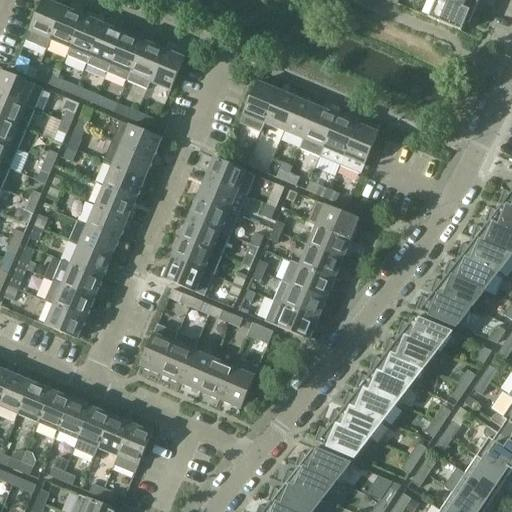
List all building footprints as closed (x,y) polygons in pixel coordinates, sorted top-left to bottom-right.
[(48,48),(51,40),(65,8),(44,0),(43,0),(27,39),(48,48)] [(470,24),(474,13),(443,0),(436,0),(429,18),(460,31),(464,22),(470,24)] [(443,0),(474,13),(479,0),(443,0)] [(51,40),(71,49),(84,17),(65,8),(51,40)] [(71,49),(68,56),(88,65),(104,25),(84,17),(71,49)] [(124,34),(104,25),(88,65),(108,73),(124,34)] [(108,73),(127,81),(144,42),(124,34),(108,73)] [(127,81),(147,90),(150,82),(164,50),(144,42),(127,81)] [(185,59),(164,50),(150,82),(171,91),(185,59)] [(14,70),(35,79),(38,70),(18,61),(14,70)] [(35,79),(54,87),(58,79),(38,70),(35,79)] [(2,72),(0,77),(0,95),(35,110),(44,89),(2,72)] [(54,87),(74,96),(78,87),(58,79),(54,87)] [(240,124),(261,133),(265,123),(278,91),(257,82),(240,124)] [(74,96),(94,105),(98,96),(78,87),(74,96)] [(265,123),(285,132),(298,100),(278,91),(265,123)] [(0,118),(27,130),(35,110),(0,95),(0,118)] [(94,105),(114,113),(118,104),(98,96),(94,105)] [(318,108),(298,100),(285,132),(304,140),(318,108)] [(127,109),(118,104),(114,113),(124,117),(127,109)] [(94,111),(85,107),(80,118),(90,122),(94,111)] [(338,116),(318,108),(304,140),(300,149),(321,157),(338,116)] [(71,125),(75,115),(66,111),(62,122),(71,125)] [(358,125),(338,116),(321,157),(341,166),(358,125)] [(145,125),(155,130),(158,122),(149,117),(145,125)] [(0,142),(18,150),(27,130),(0,118),(0,142)] [(67,135),(71,125),(62,122),(58,131),(67,135)] [(121,122),(112,143),(153,160),(162,139),(121,122)] [(379,134),(358,125),(341,166),(361,175),(379,134)] [(73,136),(68,147),(77,151),(82,140),(73,136)] [(0,165),(10,170),(18,150),(0,142),(0,165)] [(104,161),(113,165),(113,166),(145,180),(153,160),(112,143),(104,161)] [(72,163),(77,151),(68,147),(63,159),(72,163)] [(50,151),(45,161),(54,165),(58,155),(50,151)] [(237,162),(247,166),(250,158),(240,153),(237,162)] [(260,162),(250,158),(247,166),(257,170),(260,162)] [(256,176),(246,172),(214,159),(206,179),(247,196),(256,176)] [(41,171),(50,175),(54,165),(45,161),(41,171)] [(0,188),(2,190),(10,170),(0,165),(0,188)] [(113,166),(104,186),(136,200),(145,180),(113,166)] [(277,179),(286,183),(290,174),(280,170),(277,179)] [(300,178),(290,174),(286,183),(296,187),(300,178)] [(56,176),(51,187),(61,191),(65,180),(56,176)] [(239,216),(247,196),(206,179),(197,199),(239,216)] [(104,186),(96,206),(128,219),(136,200),(104,186)] [(56,203),(61,191),(51,187),(46,199),(56,203)] [(317,195),(327,199),(330,191),(320,187),(317,195)] [(511,208),(511,192),(511,193),(504,190),(498,204),(501,206),(502,205),(511,208)] [(33,191),(29,201),(37,205),(42,195),(33,191)] [(290,191),(286,200),(294,204),(298,194),(290,191)] [(327,199),(336,203),(340,195),(330,191),(327,199)] [(272,194),(267,205),(276,209),(281,197),(272,194)] [(230,236),(239,216),(197,199),(189,219),(230,236)] [(33,214),(37,205),(29,201),(24,211),(33,214)] [(272,221),(276,209),(267,205),(262,217),(272,221)] [(326,205),(317,226),(352,241),(360,220),(326,205)] [(511,232),(511,208),(502,205),(501,206),(497,211),(490,208),(484,222),(488,224),(488,223),(511,232)] [(96,206),(88,226),(120,239),(128,219),(96,206)] [(39,215),(34,227),(44,231),(49,220),(39,215)] [(222,256),(230,237),(230,236),(189,219),(181,239),(222,256)] [(277,222),(273,231),(281,234),(285,225),(277,222)] [(511,256),(511,255),(511,232),(488,223),(488,224),(484,229),(477,226),(471,240),(474,241),(475,240),(511,256)] [(88,226),(79,246),(111,259),(120,239),(88,226)] [(343,260),(352,241),(317,226),(309,246),(343,260)] [(40,242),(44,231),(34,227),(30,238),(40,242)] [(16,231),(12,241),(21,245),(25,234),(16,231)] [(278,243),(281,234),(273,231),(269,240),(278,243)] [(255,233),(250,245),(260,249),(264,237),(255,233)] [(213,276),(222,256),(181,239),(172,259),(213,276)] [(498,274),(511,256),(475,240),(474,241),(470,246),(463,243),(457,257),(460,259),(461,258),(498,274)] [(16,254),(21,245),(12,241),(8,251),(16,254)] [(241,265),(251,269),(260,249),(250,245),(241,265)] [(79,246),(71,265),(71,266),(103,279),(111,259),(79,246)] [(335,280),(343,260),(309,246),(300,266),(335,280)] [(22,256),(18,267),(27,271),(31,260),(22,256)] [(484,291),(498,274),(461,258),(460,259),(456,264),(449,261),(443,275),(447,277),(447,276),(484,291)] [(172,259),(164,279),(205,297),(213,276),(172,259)] [(0,268),(0,282),(4,284),(13,263),(4,260),(0,268)] [(94,299),(103,279),(71,266),(71,265),(62,261),(53,282),(94,299)] [(260,262),(256,271),(264,274),(268,265),(260,262)] [(326,300),(335,280),(300,266),(292,286),(326,300)] [(18,267),(9,287),(18,291),(27,271),(18,267)] [(261,283),(264,274),(256,271),(253,280),(261,283)] [(238,273),(233,285),(243,289),(248,277),(238,273)] [(470,309),(484,291),(447,276),(447,277),(443,282),(436,279),(430,293),(433,294),(434,293),(470,309)] [(86,319),(94,299),(53,282),(45,302),(54,306),(86,319)] [(318,320),(326,300),(292,286),(291,286),(282,282),(274,302),(318,320)] [(238,300),(243,289),(233,285),(228,296),(238,300)] [(13,302),(18,291),(9,287),(4,298),(13,302)] [(244,300),(252,303),(256,294),(248,291),(244,300)] [(456,327),(470,309),(434,293),(433,294),(429,299),(422,296),(416,310),(456,327)] [(180,303),(190,307),(193,299),(183,294),(180,303)] [(203,303),(193,299),(190,307),(199,311),(203,303)] [(265,322),(309,341),(318,320),(274,302),(265,322)] [(77,340),(86,319),(54,306),(45,326),(77,340)] [(220,320),(229,324),(233,315),(223,311),(220,320)] [(239,328),(243,319),(233,315),(229,324),(239,328)] [(451,334),(414,318),(409,324),(402,321),(396,335),(400,337),(400,336),(437,352),(451,334)] [(268,345),(270,341),(274,332),(253,324),(248,337),(268,345)] [(140,367),(161,375),(178,334),(158,325),(140,367)] [(488,340),(498,344),(506,332),(497,326),(488,340)] [(161,375),(181,384),(194,351),(198,342),(178,334),(161,375)] [(423,369),(437,352),(400,336),(400,337),(396,342),(389,339),(383,353),(386,355),(387,354),(423,369)] [(511,346),(506,343),(498,354),(506,360),(511,351),(511,346)] [(483,348),(475,360),(483,366),(492,352),(483,348)] [(181,384),(201,392),(214,360),(194,351),(181,384)] [(410,387),(423,369),(387,354),(386,355),(382,360),(375,357),(369,371),(372,372),(373,372),(410,387)] [(241,409),(255,377),(259,368),(238,359),(234,368),(221,401),(241,409)] [(234,368),(214,360),(201,392),(221,401),(234,368)] [(498,372),(490,366),(482,378),(490,383),(498,372)] [(0,403),(12,375),(0,369),(0,403)] [(468,370),(458,384),(468,388),(476,376),(468,370)] [(396,405),(410,387),(373,372),(372,372),(368,377),(361,374),(355,388),(359,390),(359,389),(396,405)] [(0,403),(0,407),(19,415),(32,383),(12,375),(0,403)] [(482,396),(490,383),(482,378),(474,390),(482,396)] [(19,415),(39,423),(52,391),(32,383),(19,415)] [(458,384),(450,397),(458,402),(468,388),(458,384)] [(382,422),(396,405),(359,389),(359,390),(355,395),(348,392),(342,406),(345,408),(346,407),(382,422)] [(39,423),(58,432),(72,400),(52,391),(39,423)] [(92,408),(72,400),(58,432),(78,440),(92,408)] [(511,404),(503,418),(500,416),(497,415),(494,417),(492,421),(492,420),(491,421),(511,435),(511,404)] [(369,440),(382,422),(346,407),(345,408),(341,413),(334,410),(328,424),(331,425),(332,425),(369,440)] [(443,407),(434,421),(443,425),(451,412),(443,407)] [(98,448),(112,416),(92,408),(78,440),(74,449),(94,458),(98,448)] [(461,409),(444,435),(452,440),(469,414),(461,409)] [(118,457),(132,425),(112,416),(98,448),(118,457)] [(434,421),(425,433),(434,439),(443,425),(434,421)] [(118,457),(114,466),(135,475),(152,433),(132,425),(118,457)] [(354,458),(369,440),(332,425),(331,425),(327,430),(320,427),(314,441),(354,458)] [(511,442),(488,427),(487,428),(485,431),(484,434),(486,437),(489,439),(477,457),(493,467),(498,460),(511,469),(511,442)] [(444,452),(452,440),(444,435),(436,447),(444,452)] [(418,443),(409,457),(418,461),(427,449),(418,443)] [(335,483),(350,464),(313,449),(308,455),(301,452),(295,466),(298,468),(299,467),(335,483)] [(12,455),(11,459),(10,459),(7,467),(19,472),(22,464),(26,453),(23,451),(12,455)] [(409,475),(418,461),(409,457),(401,469),(409,475)] [(511,484),(511,469),(498,460),(493,467),(477,457),(465,474),(465,475),(481,485),(485,478),(501,488),(506,480),(511,484)] [(428,458),(420,470),(428,476),(436,464),(428,458)] [(19,472),(30,477),(33,468),(22,464),(19,472)] [(322,501),(335,483),(299,467),(298,468),(294,473),(287,470),(281,484),(284,486),(285,485),(322,501)] [(49,476),(61,481),(64,473),(53,468),(49,476)] [(489,506),(501,488),(485,478),(481,485),(465,475),(465,474),(457,469),(444,488),(453,493),(468,503),(473,496),(489,506)] [(420,488),(428,476),(420,470),(411,482),(420,488)] [(61,481),(73,486),(76,478),(64,473),(61,481)] [(21,489),(33,494),(37,486),(25,481),(21,489)] [(89,493),(101,498),(104,490),(93,485),(89,493)] [(293,511),(312,511),(322,501),(285,485),(284,486),(280,491),(273,488),(267,502),(271,503),(293,511)] [(389,487),(379,501),(389,505),(397,493),(389,487)] [(41,490),(36,502),(45,505),(50,494),(41,490)] [(101,498),(112,503),(116,495),(104,490),(101,498)] [(453,493),(441,511),(442,511),(485,511),(489,506),(473,496),(468,503),(453,493)] [(404,494),(395,506),(404,511),(412,500),(404,494)] [(118,511),(79,495),(72,511),(118,511)] [(384,511),(389,505),(379,501),(372,511),(384,511)] [(41,511),(45,505),(36,502),(32,511),(41,511)] [(293,511),(271,503),(267,508),(260,505),(256,511),(293,511)]
